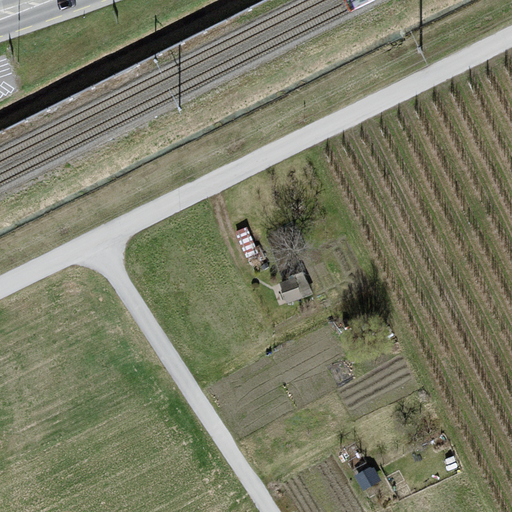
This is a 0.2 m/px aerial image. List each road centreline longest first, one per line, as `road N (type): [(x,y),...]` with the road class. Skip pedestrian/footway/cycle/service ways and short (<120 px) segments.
road 1 (unclassified): [(92,242),(511,36)]
road 2 (residential): [(92,242),(267,511)]
